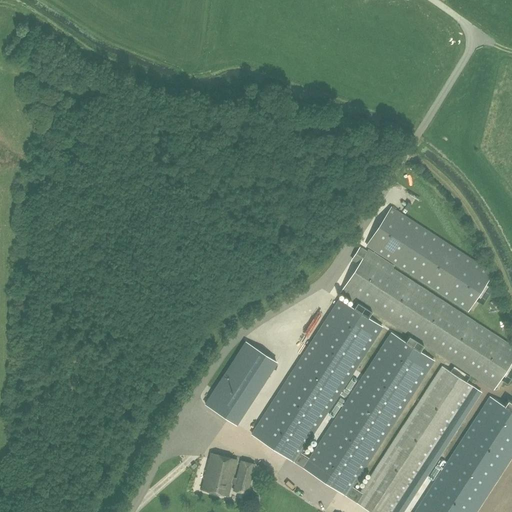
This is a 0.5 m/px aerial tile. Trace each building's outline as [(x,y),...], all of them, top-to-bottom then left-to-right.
[(417,175),(412,178),(420,190),(425,186),(417,175)] [(412,207),(409,210),(419,219),(422,216),(412,207)] [(391,208),(367,245),(468,311),(475,300),(482,305),(493,289),(486,284),(493,273),(391,208)] [(511,345),(393,269),(395,266),(368,249),(366,251),(359,246),(351,259),(358,264),(339,293),(366,310),(367,308),(494,390),(501,380),(508,384),(511,377),(511,345)] [(253,435),(370,511),(392,511),(473,388),(442,367),(361,493),(352,488),(434,362),(392,334),(310,460),(301,455),(383,328),(341,301),(253,435)] [(237,425),(278,363),(246,342),(206,404),(237,425)] [(472,511),(511,448),(511,411),(485,395),(409,511),(472,511)] [(205,427),(192,442),(199,447),(211,432),(205,427)] [(211,453),(202,490),(228,496),(231,483),(235,484),(233,490),(247,494),(254,464),(241,460),(236,478),(233,477),(237,459),(211,453)]
